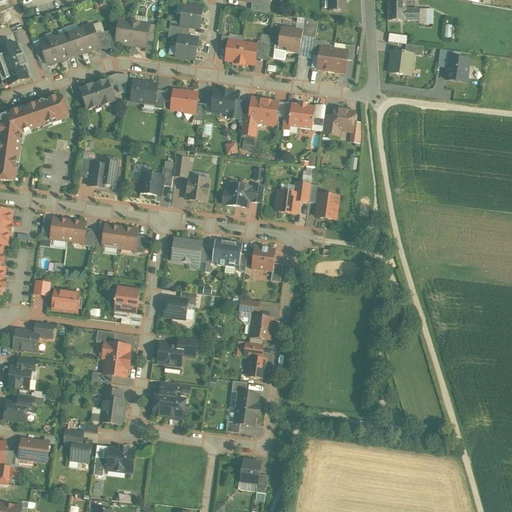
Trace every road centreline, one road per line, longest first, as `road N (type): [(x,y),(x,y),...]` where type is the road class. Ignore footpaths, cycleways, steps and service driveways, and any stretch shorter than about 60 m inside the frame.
road 1 (track): [(383,108),(379,125),(405,259),(481,511)]
road 2 (residential): [(164,218),(286,234),(297,244),(267,443),(216,446)]
road 3 (residential): [(164,218),(135,430)]
road 4 (residential): [(205,74),(111,64),(0,102)]
road 5 (residential): [(370,95),(205,74)]
road 6 (residential): [(0,196),(164,218)]
road 7 (unknown): [(4,319),(147,329)]
road 8 (track): [(511,114),(416,102),(383,108)]
